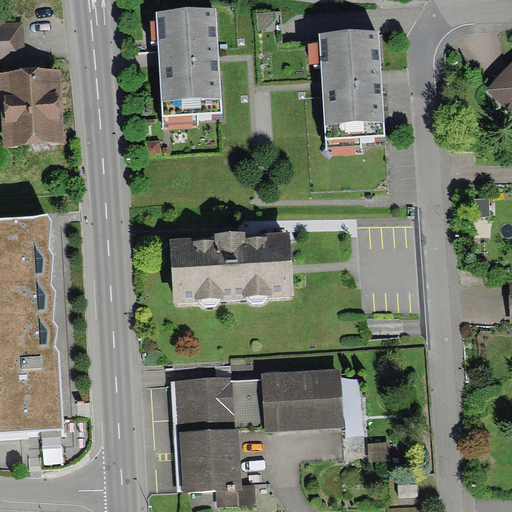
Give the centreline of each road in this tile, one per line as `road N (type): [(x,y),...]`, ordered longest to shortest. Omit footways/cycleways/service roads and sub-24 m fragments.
road 1 (residential): [(456,511),(419,51),(447,9)]
road 2 (tertiary): [(122,489),(89,0)]
road 3 (residential): [(0,487),(122,489)]
